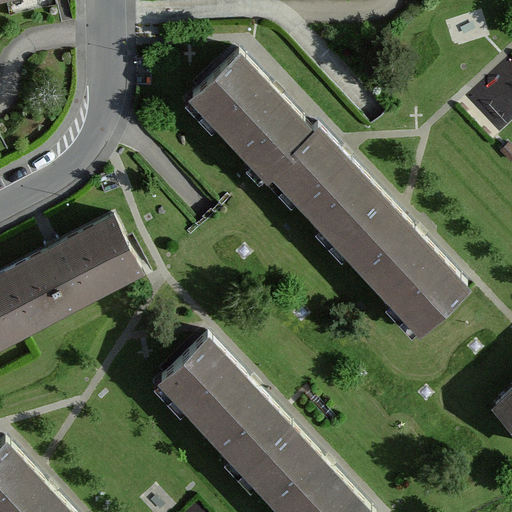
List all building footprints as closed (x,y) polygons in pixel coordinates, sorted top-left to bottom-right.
[(313,124),(239,45),(193,88),(269,169),(274,164),(421,321),(467,278),(317,119),(313,124)] [(511,69),(488,78),(500,113),(511,108),(511,69)] [(114,211),(0,270),(0,336),(141,263),(114,211)] [(372,511),(376,509),(208,329),(162,372),(292,511),(372,511)] [(511,386),(496,401),(511,418),(511,386)] [(6,434),(0,439),(0,511),(78,511),(38,469),(6,434)] [(181,511),(222,511),(209,492),(181,511)]
